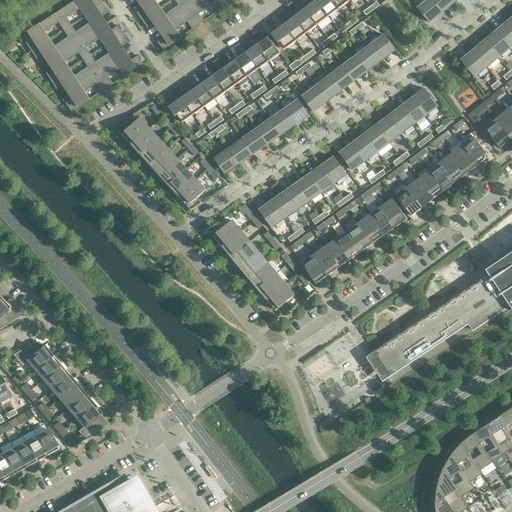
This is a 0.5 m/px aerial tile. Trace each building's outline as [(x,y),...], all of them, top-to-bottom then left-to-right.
[(74,0),(75,1),(57,12),(67,27),(71,25),(66,18),(81,9),(85,16),(103,4),(100,0),(74,0)] [(140,0),(138,2),(142,9),(137,13),(142,20),(160,8),(155,1),(156,0),(140,0)] [(188,10),(180,0),(174,0),(179,5),(165,15),(160,8),(142,20),(148,28),(154,24),(158,31),(188,10)] [(180,0),(188,10),(202,0),(180,0)] [(202,0),(188,10),(198,25),(204,21),(199,14),(211,6),(216,13),(233,0),(202,0)] [(328,17),(316,0),(315,1),(316,2),(311,6),(310,5),(305,8),(318,25),(318,24),(327,17),(328,17)] [(339,9),(331,0),(316,0),(328,17),(329,17),(328,16),(329,15),(332,19),(340,13),(337,10),(338,9),(339,9)] [(349,1),(348,0),(331,0),(339,9),(339,8),(348,1),(349,1)] [(443,11),(433,0),(427,0),(426,0),(420,0),(417,3),(419,7),(418,8),(418,9),(418,8),(429,22),(430,23),(431,22),(429,20),(436,15),(437,16),(437,17),(443,11)] [(456,1),(455,0),(433,0),(443,11),(444,11),(442,10),(449,4),(450,5),(449,5),(450,6),(456,1)] [(377,2),(370,7),(373,10),(379,5),(377,2)] [(108,12),(103,4),(85,16),(90,23),(76,32),(71,25),(67,27),(77,42),(107,23),(103,15),(108,12)] [(373,10),(370,7),(363,12),(366,15),(373,10)] [(318,25),(305,8),(305,9),(306,10),(300,14),(300,13),(299,13),(295,16),(307,33),(308,33),(307,32),(317,25),(318,25)] [(198,25),(188,10),(158,31),(163,38),(158,42),(163,50),(181,38),(176,30),(188,22),(193,29),(198,25)] [(67,27),(57,12),(40,23),(27,31),(32,39),(26,43),(31,51),(49,39),(45,32),(59,23),(64,30),(67,27)] [(307,33),(295,16),(294,17),(295,18),(290,22),(289,21),(284,24),(297,41),(297,40),(298,40),(306,34),(306,33),(307,33)] [(355,17),(349,22),(352,26),(358,21),(355,17)] [(511,26),(508,21),(502,26),(503,26),(504,27),(498,32),(496,31),(510,48),(511,46),(511,26)] [(352,26),(349,22),(342,27),(345,31),(352,26)] [(365,26),(362,22),(356,27),(359,31),(365,26)] [(112,30),(107,23),(77,42),(87,57),(91,55),(86,48),(100,39),(105,46),(123,34),(118,26),(112,30)] [(297,41),(284,24),(284,25),(285,26),(279,30),(279,29),(278,29),(271,34),(278,43),(280,41),(286,49),(287,48),(286,48),(296,41),(297,41)] [(77,42),(67,27),(64,30),(68,37),(54,46),(49,39),(31,51),(37,59),(43,55),(47,62),(77,42)] [(359,31),(356,27),(349,32),(352,36),(359,31)] [(510,48),(496,31),(491,35),(491,36),(491,35),(492,36),(486,42),(485,40),(484,40),(498,57),(501,55),(504,58),(511,52),(509,49),(510,48)] [(334,33),(328,38),(331,42),(337,37),(334,33)] [(128,42),(123,34),(105,46),(110,53),(109,53),(96,62),(91,55),(87,57),(97,72),(127,53),(122,46),(128,42)] [(379,39),(378,38),(376,35),(368,41),(371,45),(370,45),(381,61),(382,60),(380,59),(387,54),(388,55),(395,50),(395,49),(394,49),(384,36),(384,35),(379,39)] [(268,37),(269,39),(263,43),(262,42),(263,41),(262,41),(257,44),(269,61),(270,61),(269,61),(278,55),(279,54),(280,54),(268,37)] [(331,42),(328,38),(321,43),(324,47),(331,42)] [(498,57),(484,40),(479,45),(480,45),(481,46),(474,51),(473,50),(487,67),(498,57)] [(87,57),(77,42),(47,62),(52,69),(46,73),(51,81),(69,69),(65,62),(79,53),(83,60),(87,57)] [(339,46),(336,42),(329,47),(332,51),(339,46)] [(269,61),(257,44),(257,45),(258,46),(252,50),(252,49),(251,48),(246,52),(258,69),(259,69),(259,68),(260,68),(262,71),(270,66),(267,62),(268,61),(269,62),(269,61)] [(381,61),(370,45),(365,49),(363,46),(355,51),(357,55),(356,55),(368,71),(368,70),(367,69),(374,64),(374,65),(375,65),(381,61)] [(332,51),(329,47),(322,52),(325,56),(332,51)] [(313,49),(307,54),(310,58),(316,53),(313,49)] [(487,67),(473,50),(468,54),(468,55),(469,56),(463,61),(462,59),(461,60),(461,61),(462,61),(474,76),(475,77),(478,74),(481,77),(488,71),(486,68),(487,67)] [(258,69),(246,52),(247,54),(242,58),(241,57),(241,56),(236,60),(248,77),(248,76),(249,76),(257,70),(258,69)] [(132,60),(127,53),(97,72),(107,88),(113,84),(108,77),(108,76),(120,69),(125,76),(143,64),(138,56),(132,60)] [(310,58),(307,54),(300,59),(303,63),(310,58)] [(368,71),(356,55),(343,66),(354,81),(355,81),(354,79),(360,74),(361,75),(361,76),(368,71)] [(97,72),(87,57),(83,60),(88,67),(74,76),(69,69),(51,81),(57,89),(62,85),(67,92),(97,72)] [(248,77),(236,60),(235,60),(236,61),(231,65),(230,64),(225,67),(237,84),(237,83),(238,83),(241,86),(248,81),(246,77),(247,77),(248,77)] [(312,66),(309,62),(302,67),(305,71),(312,66)] [(354,81),(343,66),(330,76),(341,91),(340,89),(347,84),(348,85),(347,85),(348,86),(354,81)] [(237,84),(225,67),(224,68),(226,69),(220,73),(219,72),(219,71),(214,75),(226,92),(227,92),(226,91),(236,84),(236,85),(237,84)] [(305,71),(302,67),(296,72),(299,76),(305,71)] [(286,70),(279,75),(282,79),(288,74),(286,70)] [(511,75),(511,73),(510,71),(503,77),(506,80),(511,75)] [(107,88),(97,72),(67,92),(72,99),(66,103),(71,111),(89,100),(85,92),(97,84),(102,91),(107,88)] [(226,92),(214,75),(215,77),(209,81),(208,80),(209,79),(208,79),(203,83),(215,99),(216,99),(215,99),(224,93),(225,92),(226,92)] [(282,79),(279,75),(272,80),(275,84),(282,79)] [(341,91),(330,76),(316,86),(328,101),(327,99),(333,94),(334,95),(334,96),(341,91)] [(498,81),(491,86),(494,90),(501,84),(498,81)] [(215,99),(203,83),(204,84),(198,88),(198,87),(192,90),(204,107),(205,107),(205,106),(214,99),(215,100),(215,99)] [(264,86),(257,90),(260,94),(267,90),(264,86)] [(280,90),(277,86),(270,91),(273,95),(280,90)] [(328,101),(316,86),(302,97),(303,97),(313,111),(313,112),(315,111),(313,109),(315,108),(320,104),(321,105),(321,106),(328,101)] [(412,98),(425,116),(428,113),(431,117),(438,111),(436,108),(438,106),(437,106),(434,101),(435,100),(430,93),(428,94),(425,90),(425,89),(419,93),(419,94),(420,95),(413,99),(412,98)] [(204,107),(192,90),(193,92),(188,96),(187,95),(187,94),(182,98),(194,115),(194,114),(195,113),(197,117),(205,111),(203,108),(204,107)] [(260,94),(257,90),(251,95),(253,99),(260,94)] [(503,94),(499,90),(493,95),(496,99),(503,94)] [(273,95),(270,91),(264,96),(266,100),(273,95)] [(496,99),(493,95),(487,100),(490,104),(496,99)] [(194,115),(182,98),(181,98),(182,100),(177,103),(176,102),(169,107),(175,116),(177,115),(183,123),(183,122),(183,121),(184,121),(187,125),(194,119),(192,115),(193,115),(194,115)] [(425,116),(412,98),(407,102),(407,103),(408,104),(402,109),(400,107),(413,125),(416,123),(419,126),(427,120),(424,117),(425,116)] [(293,103),(292,103),(290,100),(282,106),(285,109),(284,110),(295,125),(294,123),(301,119),(301,120),(302,120),(309,115),(308,114),(308,115),(298,100),(299,100),(298,99),(293,103)] [(243,101),(236,106),(239,110),(245,105),(243,101)] [(160,111),(155,105),(151,108),(157,114),(160,111)] [(252,109),(250,105),(243,110),(246,114),(252,109)] [(239,110),(236,106),(229,110),(232,114),(239,110)] [(413,125),(400,107),(395,111),(395,112),(396,113),(390,118),(388,116),(401,134),(404,132),(407,135),(415,129),(412,126),(413,125)] [(481,112),(478,107),(471,112),(475,117),(481,112)] [(246,114),(243,110),(236,115),(239,119),(246,114)] [(269,115),(271,118),(271,119),(270,119),(281,135),(280,133),(287,128),(288,129),(287,129),(288,130),(295,125),(284,110),(279,113),(277,110),(269,115)] [(511,138),(511,117),(507,112),(496,121),(511,139),(511,138)] [(221,116),(214,121),(217,125),(224,120),(221,116)] [(401,134),(388,116),(383,120),(383,121),(384,122),(378,127),(376,125),(389,143),(401,134)] [(149,129),(139,118),(122,134),(131,145),(149,129)] [(174,125),(168,119),(164,123),(170,129),(174,125)] [(281,135),(270,119),(256,129),(267,145),(267,144),(266,143),(273,138),(274,139),(274,140),(281,135)] [(464,125),(461,120),(455,125),(458,129),(464,125)] [(217,125),(214,121),(207,126),(210,130),(217,125)] [(511,139),(496,121),(485,130),(500,148),(511,139)] [(446,128),(443,124),(436,130),(439,134),(446,128)] [(179,131),(174,125),(170,129),(175,135),(179,131)] [(225,129),(222,125),(215,130),(218,133),(225,129)] [(389,143),(376,125),(371,129),(371,130),(372,131),(366,136),(364,134),(377,152),(389,143)] [(197,133),(199,137),(206,132),(203,128),(197,133)] [(158,139),(149,129),(131,145),(141,155),(158,139)] [(267,145),(256,129),(242,139),(253,154),(254,154),(253,152),(259,148),(260,149),(267,145)] [(218,133),(215,130),(209,134),(211,138),(218,133)] [(448,137),(445,133),(439,138),(442,142),(448,137)] [(489,157),(471,133),(460,142),(463,147),(478,165),(489,157)] [(377,152),(364,134),(359,138),(359,139),(360,140),(354,145),(352,143),(365,161),(368,159),(371,162),(379,156),(376,153),(377,152)] [(434,137),(431,134),(424,139),(427,143),(434,137)] [(442,142),(439,138),(432,142),(436,147),(442,142)] [(167,150),(158,139),(141,155),(150,165),(167,150)] [(192,145),(187,139),(183,143),(188,149),(192,145)] [(253,154),(242,139),(229,148),(240,164),(239,162),(246,157),(246,158),(247,159),(253,154)] [(427,143),(424,139),(417,144),(420,148),(427,143)] [(365,161),(352,143),(347,147),(347,148),(348,149),(342,154),(340,152),(339,153),(340,154),(340,153),(352,170),(353,170),(356,168),(359,171),(367,165),(364,162),(365,161)] [(198,151),(192,145),(188,149),(194,155),(198,151)] [(478,165),(463,147),(452,155),(467,174),(478,165)] [(214,154),(216,157),(214,159),(215,159),(225,173),(225,174),(226,173),(225,172),(227,170),(232,167),(233,168),(233,169),(240,164),(229,148),(224,152),(222,148),(214,154)] [(427,154),(423,149),(417,154),(420,158),(427,154)] [(177,160),(167,150),(150,165),(159,175),(177,160)] [(410,156),(407,152),(400,157),(403,161),(410,156)] [(420,158),(417,154),(411,159),(414,163),(420,158)] [(467,174),(452,155),(441,164),(456,182),(467,174)] [(321,166),(334,184),(337,182),(339,185),(347,179),(345,176),(347,175),(346,174),(334,158),(334,157),(328,161),(328,162),(329,163),(322,167),(321,166)] [(403,161),(400,157),(393,162),(396,166),(403,161)] [(186,170),(177,160),(159,175),(169,186),(186,170)] [(211,166),(205,160),(201,163),(207,169),(211,166)] [(456,182),(441,164),(430,172),(445,191),(456,182)] [(220,176),(211,166),(207,169),(206,170),(215,180),(220,176)] [(334,184),(321,166),(315,170),(316,170),(317,171),(310,176),(309,174),(309,175),(321,193),(324,190),(327,194),(335,188),(332,185),(334,184)] [(404,170),(401,166),(395,171),(398,175),(404,170)] [(195,180),(186,170),(169,186),(178,196),(195,180)] [(386,174),(383,170),(376,175),(379,179),(386,174)] [(398,175),(395,171),(388,176),(392,180),(398,175)] [(445,191),(430,172),(419,180),(434,199),(445,191)] [(321,193),(309,175),(303,179),(304,179),(305,180),(298,185),(297,183),(296,183),(309,201),(321,193)] [(379,179),(376,175),(369,180),(372,184),(379,179)] [(205,191),(195,180),(178,196),(191,210),(202,203),(197,198),(205,191)] [(434,199),(419,180),(408,189),(423,207),(434,199)] [(309,201),(296,183),(291,187),(291,188),(292,188),(292,189),(286,193),(285,192),(284,192),(297,210),(309,201)] [(378,190),(375,185),(369,190),(372,194),(378,190)] [(423,207),(408,189),(397,197),(411,216),(423,207)] [(372,194),(369,190),(362,195),(365,199),(372,194)] [(297,210),(284,192),(279,196),(280,197),(273,202),(272,200),(272,201),(285,219),(288,216),(290,220),(298,214),(296,211),(297,210)] [(354,197),(351,193),(344,198),(347,202),(354,197)] [(347,202),(344,198),(337,203),(340,207),(347,202)] [(407,219),(394,200),(382,208),(395,227),(407,219)] [(285,219),(272,201),(266,205),(267,205),(268,206),(261,211),(260,209),(259,210),(260,210),(271,227),(272,228),(275,225),(278,228),(286,223),(283,219),(285,219)] [(356,206),(353,202),(346,206),(349,211),(356,206)] [(349,211),(346,206),(340,211),(343,215),(349,211)] [(395,227),(382,208),(371,216),(384,235),(395,227)] [(329,215),(327,211),(319,216),(322,220),(329,215)] [(256,218),(251,212),(247,215),(252,222),(256,218)] [(322,220),(319,216),(312,221),(315,225),(322,220)] [(384,235),(371,216),(359,224),(373,243),(384,235)] [(262,224),(256,218),(252,222),(258,228),(262,224)] [(334,222),(331,218),(324,222),(327,227),(334,222)] [(240,232),(231,221),(223,227),(219,222),(208,229),(222,247),(240,232)] [(327,227),(324,222),(317,227),(321,231),(327,227)] [(373,243),(359,224),(348,232),(362,251),(373,243)] [(305,232),(302,228),(295,233),(298,237),(305,232)] [(249,242),(240,232),(222,247),(231,257),(249,242)] [(362,251),(348,232),(337,240),(350,259),(362,251)] [(274,239),(269,233),(265,236),(270,242),(274,239)] [(298,237),(295,233),(288,238),(290,242),(298,237)] [(311,238),(308,233),(302,238),(305,242),(311,238)] [(305,242),(302,238),(295,243),(298,247),(305,242)] [(279,245),(274,239),(270,242),(275,249),(279,245)] [(350,259),(337,240),(326,248),(339,267),(350,259)] [(258,253),(249,242),(231,257),(240,268),(258,253)] [(511,246),(496,262),(496,263),(486,270),(489,274),(457,296),(480,329),(511,308),(511,246)] [(339,267),(326,248),(314,256),(328,275),(339,267)] [(267,263),(258,253),(240,268),(249,279),(267,263)] [(292,260),(287,254),(283,258),(288,264),(292,260)] [(328,275),(314,256),(303,265),(316,284),(328,275)] [(297,267),(292,260),(288,264),(293,270),(297,267)] [(276,274),(267,263),(249,279),(258,289),(276,274)] [(285,285),(276,274),(258,289),(267,300),(285,285)] [(309,282),(304,275),(300,279),(305,285),(309,282)] [(294,296),(285,285),(267,300),(276,311),(294,296)] [(480,329),(457,296),(416,324),(437,356),(480,329)] [(6,303),(1,298),(0,298),(0,328),(23,314),(10,299),(6,303)] [(399,298),(398,298),(397,299),(396,300),(395,301),(395,302),(395,303),(395,304),(395,305),(396,306),(397,307),(398,307),(398,308),(399,308),(400,308),(401,308),(402,307),(403,307),(403,306),(404,306),(404,305),(405,304),(405,303),(405,302),(404,301),(404,300),(403,299),(402,299),(402,298),(401,298),(400,298),(399,298)] [(437,356),(416,324),(366,357),(383,382),(385,381),(389,386),(437,356)] [(27,360),(28,361),(35,370),(52,355),(48,350),(50,349),(46,345),(45,346),(44,345),(42,347),(37,342),(14,355),(22,364),(27,360)] [(57,360),(52,355),(35,370),(44,379),(62,364),(58,359),(57,360)] [(66,368),(62,364),(44,379),(52,389),(69,374),(65,369),(66,368)] [(0,374),(0,393),(8,389),(0,374)] [(18,374),(12,379),(18,385),(23,380),(18,374)] [(73,379),(69,374),(52,389),(60,398),(78,383),(75,378),(73,379)] [(26,383),(20,388),(26,394),(31,390),(26,383)] [(82,387),(78,383),(60,398),(68,408),(85,393),(81,388),(82,387)] [(37,396),(31,390),(26,394),(31,401),(37,396)] [(90,399),(85,393),(68,408),(76,418),(95,402),(91,397),(90,399)] [(42,402),(37,407),(42,413),(48,409),(42,402)] [(99,406),(95,402),(76,418),(84,427),(79,431),(84,437),(107,424),(100,415),(102,413),(97,408),(99,406)] [(511,409),(511,408),(499,417),(505,427),(511,422),(511,436),(511,409)] [(5,414),(8,419),(17,413),(14,409),(5,414)] [(34,415),(30,409),(23,413),(27,420),(34,415)] [(53,415),(48,409),(42,413),(48,420),(53,415)] [(27,420),(23,413),(16,417),(19,424),(27,420)] [(511,448),(511,436),(505,427),(499,417),(486,425),(493,435),(501,430),(507,439),(499,445),(505,453),(511,448)] [(59,421),(53,426),(58,433),(64,428),(59,421)] [(12,428),(9,422),(1,426),(5,432),(12,428)] [(505,453),(499,445),(493,435),(486,425),(474,433),(480,443),(489,438),(495,447),(487,453),(493,462),(492,461),(505,453)] [(69,434),(64,428),(58,433),(64,439),(69,434)] [(47,429),(36,436),(47,455),(53,452),(53,453),(60,450),(56,443),(55,444),(47,429)] [(493,462),(487,453),(480,443),(474,433),(471,435),(468,437),(465,440),(462,443),(468,452),(477,447),(481,454),(473,459),(482,474),(483,474),(480,470),(493,462)] [(47,455),(36,436),(25,442),(37,463),(42,460),(41,458),(47,455)] [(37,463),(25,442),(14,448),(25,468),(31,464),(31,466),(37,463)] [(482,474),(473,459),(468,452),(462,443),(459,445),(456,448),(454,451),(452,454),(458,464),(466,459),(471,466),(463,471),(474,488),(470,482),(482,474)] [(25,468),(14,448),(3,454),(15,475),(20,472),(19,471),(25,468)] [(15,475),(3,454),(0,455),(0,475),(3,480),(9,477),(10,478),(15,475)] [(474,488),(463,471),(458,464),(452,454),(449,458),(447,461),(445,465),(443,469),(450,479),(458,473),(463,480),(454,486),(469,507),(462,496),(474,488)] [(461,511),(469,507),(454,486),(450,479),(443,469),(442,472),(440,476),(440,478),(439,481),(438,485),(437,487),(444,497),(452,492),(457,499),(449,504),(453,511),(461,511)] [(59,511),(133,511),(120,488),(115,491),(110,483),(59,511)] [(453,511),(449,504),(444,497),(437,487),(436,490),(436,492),(436,494),(436,498),(435,501),(436,504),(436,506),(436,510),(436,511),(453,511)] [(494,491),(497,495),(503,492),(499,487),(494,491)]
